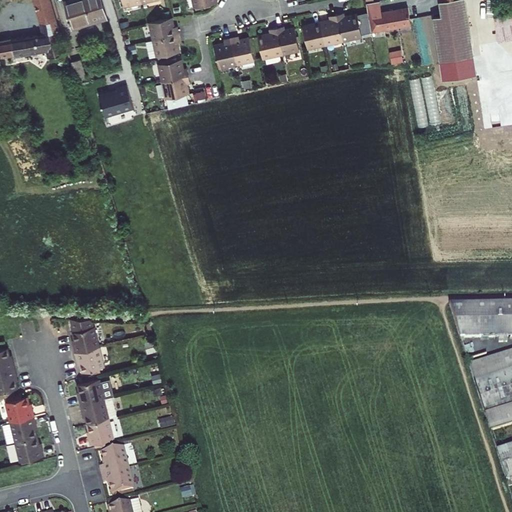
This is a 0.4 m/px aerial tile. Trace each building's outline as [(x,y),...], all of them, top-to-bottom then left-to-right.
[(0,60),(37,54),(39,63),(55,58),(50,36),(51,36),(42,0),(6,0),(7,4),(16,2),(15,0),(27,0),(36,38),(0,44),(0,60)] [(94,0),(56,0),(65,28),(85,22),(86,24),(100,19),(94,0)] [(154,0),(115,0),(118,13),(155,4),(154,0)] [(190,0),(193,11),(211,7),(209,0),(190,0)] [(451,0),(436,0),(443,32),(473,26),(466,0),(463,0),(453,3),(451,0)] [(405,11),(379,17),(383,35),(409,28),(405,11)] [(497,43),(511,41),(511,13),(493,16),(497,43)] [(325,26),(300,32),(305,53),(358,40),(353,20),(342,23),(341,17),(324,21),(325,26)] [(170,18),(148,22),(155,58),(177,53),(175,44),(181,43),(177,26),(171,27),(170,18)] [(267,39),(255,41),(259,61),(296,54),(292,33),(282,35),(281,30),(266,33),(267,39)] [(221,48),(211,50),(215,71),(250,63),(246,43),(236,45),(235,40),(220,43),(221,48)] [(390,52),(391,64),(403,63),(402,51),(390,52)] [(81,59),(72,61),(77,81),(87,78),(81,59)] [(179,60),(158,64),(165,99),(186,94),(184,83),(190,81),(187,68),(181,69),(179,60)] [(446,74),(435,75),(441,123),(451,122),(446,74)] [(134,108),(127,86),(99,94),(105,116),(134,108)] [(511,303),(451,305),(449,308),(461,342),(511,339),(511,303)] [(75,363),(78,375),(99,370),(87,325),(66,324),(72,346),(68,348),(72,364),(75,363)] [(0,400),(6,399),(23,462),(47,455),(45,447),(42,448),(35,424),(38,423),(35,408),(32,409),(30,397),(25,398),(24,394),(8,399),(7,393),(17,390),(14,375),(17,373),(13,359),(10,360),(8,350),(0,351),(0,400)] [(511,372),(485,381),(496,414),(511,409),(511,372)] [(88,438),(85,440),(87,447),(110,441),(105,422),(115,420),(110,400),(101,403),(95,383),(75,387),(78,399),(75,400),(78,415),(81,414),(88,438)] [(511,445),(494,451),(506,489),(511,486),(511,445)] [(103,468),(96,470),(101,487),(107,485),(111,498),(133,492),(122,450),(100,456),(103,468)] [(142,511),(139,500),(131,503),(131,497),(109,503),(111,511),(142,511)]
